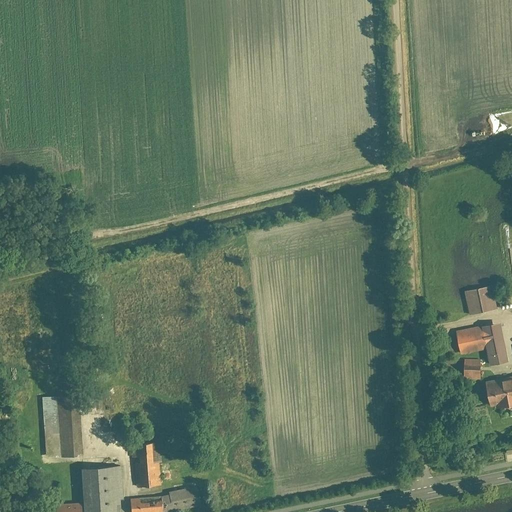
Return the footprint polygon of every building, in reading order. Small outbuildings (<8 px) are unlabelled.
[(486,282),(459,287),(464,310),(490,306),(486,282)] [(452,327),(457,350),(482,346),(498,343),(494,320),(452,327)] [(498,343),(482,346),(484,360),(500,357),(498,343)] [(480,361),(466,360),(464,378),(479,379),(480,361)] [(511,372),(482,379),(488,405),(511,400),(511,372)] [(71,391),(34,394),(39,453),(76,450),(71,391)] [(134,486),(160,485),(158,442),(129,443),(130,458),(133,458),(134,486)] [(122,511),(117,462),(81,465),(85,511),(122,511)] [(192,487),(130,496),(131,511),(135,511),(195,503),(192,487)]
